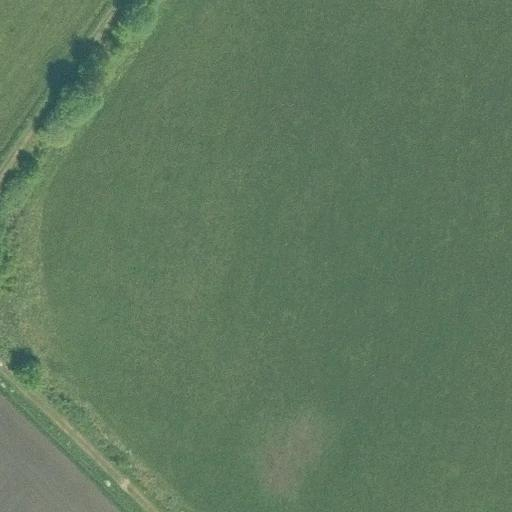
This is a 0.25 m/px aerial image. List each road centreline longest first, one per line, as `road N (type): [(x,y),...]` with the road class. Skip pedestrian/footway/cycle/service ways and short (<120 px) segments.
road 1 (track): [(119,0),(0,171)]
road 2 (track): [(147,511),(0,365)]
